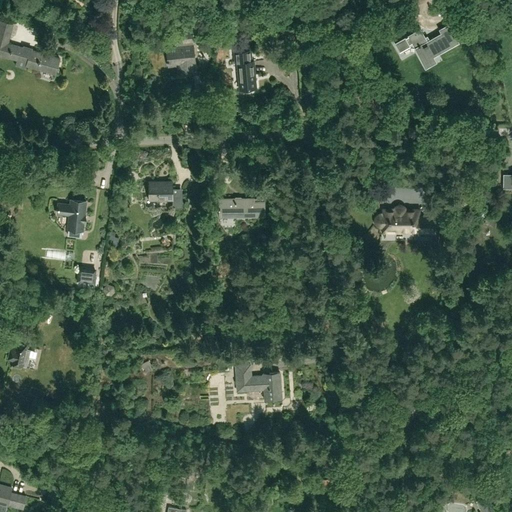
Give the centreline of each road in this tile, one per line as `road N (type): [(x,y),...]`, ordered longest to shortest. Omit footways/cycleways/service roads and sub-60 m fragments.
road 1 (unclassified): [(344,444),(306,138)]
road 2 (unclassified): [(0,140),(306,138)]
road 3 (unclassified): [(306,138),(511,133)]
road 4 (unclassified): [(306,138),(293,0)]
